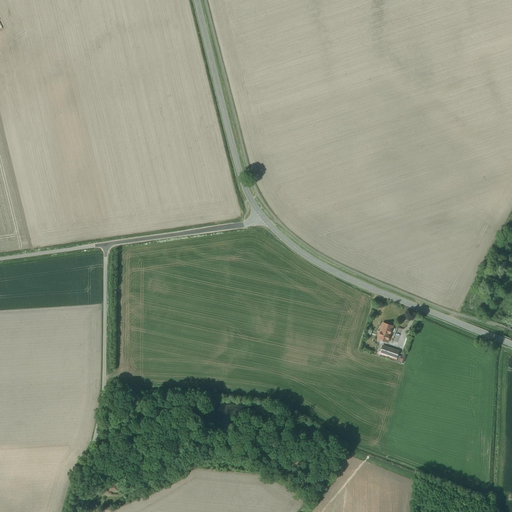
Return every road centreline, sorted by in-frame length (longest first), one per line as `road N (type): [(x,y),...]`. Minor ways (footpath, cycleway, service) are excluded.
road 1 (tertiary): [(511,345),(323,266),(265,220)]
road 2 (unclassified): [(106,245),(102,395),(75,511)]
road 3 (tertiary): [(265,220),(237,167),(197,0)]
road 4 (unclassified): [(265,220),(106,245)]
